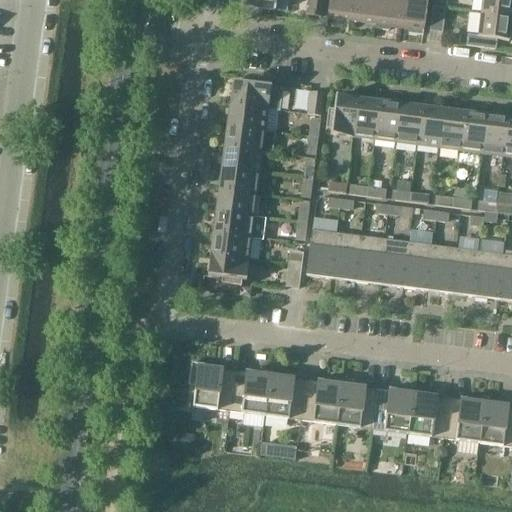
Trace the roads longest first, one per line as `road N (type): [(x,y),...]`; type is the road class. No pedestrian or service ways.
road 1 (residential): [(511,366),(176,319),(166,295),(205,37)]
road 2 (unclassified): [(62,511),(122,88)]
road 3 (residential): [(511,76),(205,37)]
road 4 (unclassified): [(0,219),(31,0)]
